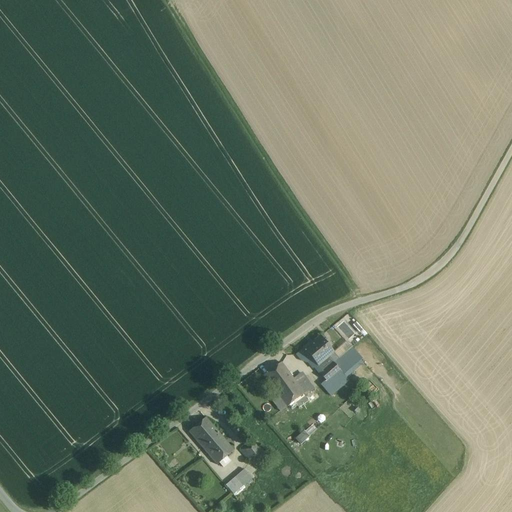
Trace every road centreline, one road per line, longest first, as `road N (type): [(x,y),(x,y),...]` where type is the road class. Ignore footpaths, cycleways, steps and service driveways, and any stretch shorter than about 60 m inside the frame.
road 1 (unclassified): [(53,511),(322,314),(416,284),(458,246),(511,149)]
road 2 (track): [(170,0),(368,299)]
